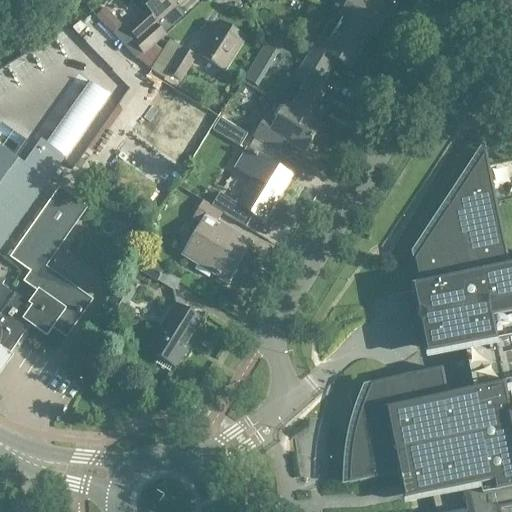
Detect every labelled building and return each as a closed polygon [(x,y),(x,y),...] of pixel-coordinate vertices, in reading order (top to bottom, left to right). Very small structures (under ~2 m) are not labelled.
[(124,29),(145,54),(151,48),(152,49),(166,37),(156,26),(176,8),(174,6),(181,0),(136,0),(146,10),(124,29)] [(344,0),(349,3),(341,17),(370,35),(375,38),(390,14),(368,0),(344,0)] [(111,15),(104,8),(95,17),(102,24),(111,15)] [(335,14),(307,59),(328,72),(336,60),(350,68),(370,35),(341,17),(335,14)] [(196,55),(224,72),(244,40),(219,24),(208,43),(204,41),(196,55)] [(151,48),(145,54),(145,55),(152,68),(168,77),(164,83),(176,90),(180,83),(181,84),(197,58),(169,42),(159,57),(152,49),(151,48)] [(276,57),(263,49),(256,60),(270,68),(276,57)] [(305,88),(290,111),(315,126),(335,92),(322,84),(328,72),(307,59),(294,81),(305,88)] [(164,92),(142,111),(163,134),(185,115),(164,92)] [(320,129),(315,126),(290,111),(286,108),(277,123),(267,117),(253,140),(276,154),(284,141),(304,154),(320,129)] [(213,131),(240,148),(248,136),(220,119),(213,131)] [(0,309),(11,294),(0,286),(0,250),(62,162),(41,147),(24,170),(0,153),(0,309)] [(349,456),(348,467),(347,486),(455,464),(458,480),(464,511),(511,511),(511,268),(492,175),(487,150),(414,260),(432,350),(461,344),(471,394),(450,398),(443,370),(371,384),(362,404),(355,424),(350,445),(349,456)] [(239,206),(251,214),(264,221),(290,177),(247,151),(237,168),(255,180),(239,206)] [(251,214),(239,206),(217,193),(210,205),(244,226),(251,214)] [(12,263),(29,275),(38,281),(42,274),(85,212),(60,194),(12,263)] [(250,245),(217,224),(223,214),(204,202),(193,220),(202,225),(183,257),(226,284),(250,245)] [(154,285),(171,295),(180,282),(135,254),(129,265),(156,281),(154,285)] [(38,281),(29,275),(23,284),(37,293),(29,306),(20,319),(30,326),(46,338),(54,327),(65,335),(88,302),(53,277),(50,277),(48,278),(42,274),(38,281)] [(122,312),(135,290),(121,282),(107,303),(122,312)] [(29,306),(14,295),(0,314),(0,351),(9,358),(10,356),(9,355),(30,326),(20,319),(29,306)] [(173,367),(201,322),(175,306),(148,351),(173,367)] [(0,383),(18,358),(0,344),(0,383)]
